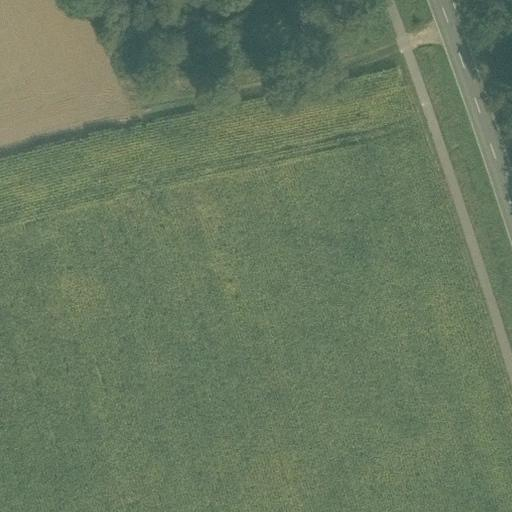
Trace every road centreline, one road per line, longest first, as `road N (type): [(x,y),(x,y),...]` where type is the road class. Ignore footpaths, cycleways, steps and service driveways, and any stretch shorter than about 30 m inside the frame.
road 1 (track): [(449,28),(328,73),(126,114)]
road 2 (tertiary): [(438,0),(511,210)]
